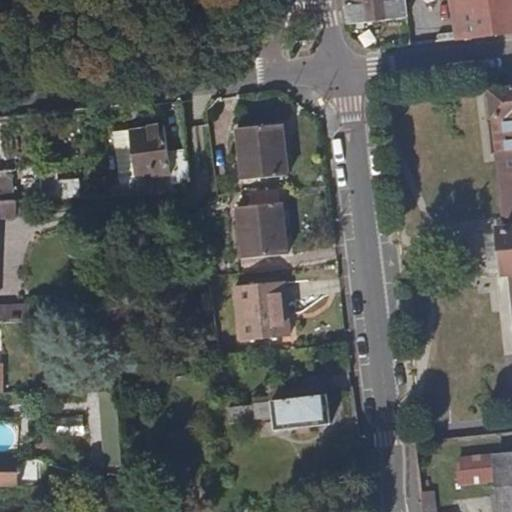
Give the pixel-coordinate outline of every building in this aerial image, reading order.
[(345,0),(348,22),(407,15),(404,0),(345,0)] [(511,31),(511,0),(449,0),(455,38),(511,31)] [(511,84),(488,87),(490,115),(494,115),(502,207),(497,208),(503,272),(509,272),(511,300),(511,84)] [(286,174),(280,124),(234,129),(239,180),(286,174)] [(169,152),(167,126),(114,131),(117,170),(136,169),(136,178),(172,176),(173,186),(183,186),(189,180),(187,150),(169,152)] [(0,169),(0,198),(15,198),(12,168),(0,169)] [(286,253),(281,202),(234,207),(239,259),(286,253)] [(288,336),(281,279),(234,284),(240,341),(288,336)] [(28,306),(28,301),(2,302),(3,320),(40,319),(38,306),(28,306)] [(293,381),(295,398),(325,395),(323,378),(293,381)] [(295,398),(293,381),(268,384),(270,401),(295,398)] [(295,398),(270,401),(272,413),(274,429),(329,422),(325,395),(295,398)] [(272,413),(270,401),(251,403),(253,416),(272,413)] [(229,418),(253,416),(251,403),(228,406),(229,418)] [(511,511),(511,452),(491,455),(494,480),(497,511),(511,511)] [(0,454),(0,485),(18,485),(17,457),(0,454)] [(494,480),(491,455),(456,459),(459,484),(494,480)] [(439,511),(436,489),(419,491),(420,511),(451,511),(451,510),(439,511)]
